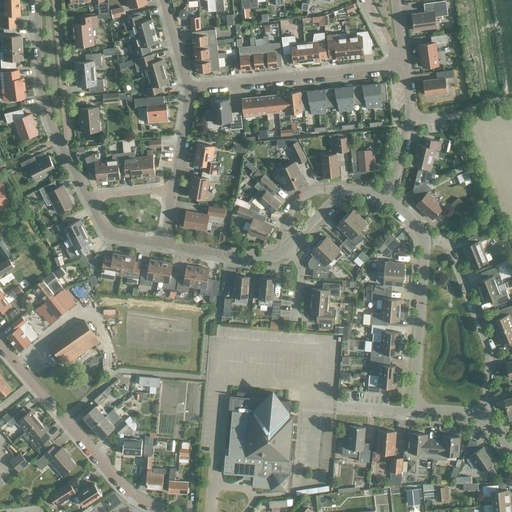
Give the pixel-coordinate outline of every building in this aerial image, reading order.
[(19,0),(3,0),(4,12),(2,12),(2,28),(16,27),(15,15),(20,15),(19,0)] [(206,0),(207,10),(215,9),(214,0),(206,0)] [(214,0),(215,9),(223,9),(222,0),(214,0)] [(412,14),(414,30),(436,27),(435,16),(447,14),(445,1),(424,4),(425,12),(412,14)] [(356,8),(354,3),(345,7),(347,12),(356,8)] [(123,6),(111,9),(113,18),(125,15),(123,6)] [(133,29),(135,36),(155,30),(151,19),(142,21),(140,14),(123,19),(126,31),(133,29)] [(329,25),(328,14),(323,16),(319,16),(319,26),(329,25)] [(75,38),(75,46),(94,45),(92,26),(97,26),(96,15),(80,17),(81,23),(72,24),(73,38),(75,38)] [(193,45),(225,42),(224,39),(216,40),(215,29),(192,32),(193,45)] [(155,30),(135,36),(137,43),(130,45),(133,56),(150,51),(148,45),(158,42),(155,30)] [(357,36),(348,37),(350,58),(364,56),(363,51),(371,50),(370,39),(367,31),(356,32),(357,36)] [(318,61),(320,61),(320,59),(327,59),(326,49),(324,32),(314,33),(312,41),(304,42),(307,62),(312,62),(312,63),(319,63),(318,61)] [(350,58),(348,37),(338,38),(338,34),(326,35),(328,54),(335,53),(336,59),(350,58)] [(420,54),(422,67),(439,65),(436,44),(445,43),(444,34),(430,36),(431,43),(418,45),(419,54),(420,54)] [(15,68),(14,60),(22,59),(21,35),(3,36),(4,59),(1,60),(2,68),(15,68)] [(301,63),(307,62),(304,42),(297,43),(294,35),(281,37),(283,54),(292,53),(293,64),(295,64),(295,65),(301,64),(301,63)] [(255,69),(268,67),(265,36),(263,36),(264,44),(255,45),(254,37),(252,37),(255,69)] [(265,36),(268,67),(282,66),(279,42),(269,44),(268,36),(265,36)] [(255,69),(252,37),(250,37),(251,46),(242,46),(241,38),(236,39),(237,47),(239,47),(241,70),(255,69)] [(193,45),(195,59),(226,55),(226,52),(218,53),(217,45),(225,44),(225,42),(193,45)] [(75,62),(76,74),(95,72),(95,65),(102,65),(100,53),(85,54),(86,61),(75,62)] [(147,76),(166,71),(162,59),(152,62),(150,54),(133,59),(137,71),(145,69),(147,76)] [(226,55),(195,59),(196,72),(219,70),(219,71),(228,70),(227,66),(219,67),(218,58),(226,57),(226,55)] [(19,70),(0,72),(2,88),(8,87),(10,99),(24,97),(23,86),(25,85),(24,78),(20,79),(19,70)] [(169,83),(166,71),(147,76),(149,83),(142,85),(145,95),(160,91),(158,85),(169,83)] [(95,72),(76,74),(77,86),(88,85),(89,92),(104,91),(103,79),(96,80),(95,72)] [(424,80),(426,95),(447,92),(445,77),(424,80)] [(385,82),(371,84),(374,107),(381,106),(380,102),(387,101),(385,82)] [(357,85),(359,104),(366,103),(366,108),(374,107),(371,84),(357,85)] [(357,85),(344,87),(346,110),(353,109),(353,105),(359,104),(357,85)] [(339,111),(346,110),(344,87),(330,88),(332,107),(338,106),(339,111)] [(330,88),(316,89),(319,113),(326,112),(325,108),(332,107),(330,88)] [(311,114),(319,113),(316,89),(302,91),(304,110),(311,109),(311,114)] [(288,92),(288,93),(290,110),(290,112),(302,111),(300,91),(288,92)] [(103,94),(104,102),(118,101),(117,93),(103,94)] [(276,94),(278,111),(279,116),(284,116),(283,111),(290,110),(288,93),(276,94)] [(267,113),(278,111),(276,94),(265,96),(267,113)] [(157,121),(167,120),(167,121),(168,121),(166,103),(164,104),(163,96),(134,98),(135,108),(146,106),(148,123),(149,123),(149,122),(151,122),(151,126),(158,125),(157,121)] [(256,114),(267,113),(265,96),(254,97),(256,114)] [(256,114),(254,97),(242,98),(244,117),(256,116),(256,114)] [(214,123),(231,121),(231,129),(242,128),(240,112),(230,113),(229,99),(212,100),(214,123)] [(98,107),(80,108),(82,132),(100,130),(98,107)] [(22,109),(4,113),(8,123),(15,120),(22,139),(37,134),(30,114),(25,116),(22,109)] [(335,138),(336,147),(336,152),(348,150),(347,137),(335,138)] [(416,152),(413,165),(429,169),(434,148),(439,149),(441,141),(424,137),(422,145),(417,144),(415,152),(416,152)] [(298,163),(306,159),(297,141),(290,145),(298,163)] [(203,165),(202,171),(220,174),(221,168),(211,166),(214,146),(198,143),(194,163),(203,165)] [(351,148),(352,161),(353,174),(360,173),(360,171),(376,169),(374,149),(357,151),(357,148),(351,148)] [(141,156),(143,176),(155,175),(152,149),(147,150),(147,156),(141,156)] [(134,151),(123,152),(125,168),(126,176),(132,175),(132,178),(143,176),(141,156),(135,157),(134,151)] [(112,159),(106,160),(108,180),(120,179),(119,169),(125,168),(123,152),(112,154),(112,159)] [(108,180),(106,160),(100,161),(99,153),(94,154),(85,158),(89,168),(95,167),(97,181),(108,180)] [(337,154),(321,155),(323,176),(339,175),(337,154)] [(451,159),(455,168),(463,164),(459,155),(451,159)] [(34,156),(20,163),(25,173),(30,170),(36,180),(56,170),(48,156),(36,162),(34,156)] [(287,189),(303,182),(294,163),(278,170),(287,189)] [(220,174),(202,171),(201,177),(191,175),(190,183),(191,183),(189,196),(205,199),(208,180),(218,182),(220,174)] [(271,191),(276,185),(263,175),(258,181),(271,191)] [(54,181),(39,189),(47,205),(53,203),(57,212),(73,204),(63,185),(57,187),(54,181)] [(0,200),(2,209),(9,207),(4,183),(3,183),(0,183),(0,200)] [(425,183),(412,189),(415,195),(420,200),(416,204),(432,219),(443,207),(428,193),(432,188),(425,183)] [(264,208),(265,206),(272,212),(280,202),(266,191),(260,198),(256,195),(251,202),(258,207),(259,208),(261,208),(264,208)] [(224,217),(225,209),(209,206),(208,214),(188,211),(187,217),(185,216),(184,226),(206,230),(207,220),(222,223),(223,217),(224,217)] [(249,219),(252,211),(239,206),(236,213),(249,219)] [(345,218),(358,231),(366,223),(353,210),(345,218)] [(25,218),(22,220),(31,236),(35,234),(25,218)] [(267,239),(272,226),(253,218),(247,232),(267,239)] [(358,231),(345,218),(338,225),(351,238),(358,231)] [(65,233),(68,239),(86,230),(80,219),(70,224),(68,219),(56,225),(61,235),(65,233)] [(86,230),(68,239),(72,245),(66,248),(70,258),(84,252),(81,246),(91,241),(86,230)] [(479,241),(488,238),(485,231),(467,238),(470,244),(462,248),(470,268),(487,261),(479,241)] [(382,242),(387,247),(396,237),(391,233),(382,242)] [(326,237),(319,244),(332,257),(336,261),(343,253),(340,250),(326,237)] [(347,237),(343,242),(352,251),(356,246),(347,237)] [(400,242),(396,237),(387,247),(391,251),(400,242)] [(0,250),(5,258),(11,254),(1,240),(0,240),(0,250)] [(348,255),(352,251),(343,242),(339,246),(348,255)] [(332,257),(319,244),(311,252),(314,255),(310,258),(309,260),(308,262),(308,264),(309,266),(311,268),(327,269),(331,265),(328,262),(332,257)] [(115,274),(121,275),(124,255),(113,253),(112,257),(110,257),(109,262),(103,262),(101,277),(114,279),(115,274)] [(96,255),(91,261),(96,264),(100,258),(96,255)] [(124,255),(121,275),(127,276),(126,282),(137,283),(140,268),(134,267),(136,257),(124,255)] [(9,259),(0,264),(0,274),(14,267),(9,259)] [(158,281),(161,261),(150,259),(148,269),(142,268),(139,284),(151,285),(152,280),(158,281)] [(172,263),(161,261),(158,281),(164,282),(163,287),(174,289),(177,274),(171,273),(172,263)] [(403,274),(404,263),(385,262),(384,272),(403,274)] [(194,287),(198,267),(186,265),(185,275),(179,274),(176,290),(187,291),(188,286),(194,287)] [(480,292),(497,285),(495,280),(501,277),(496,266),(483,272),(485,278),(476,282),(480,292)] [(209,269),(198,267),(194,287),(201,288),(200,293),(211,295),(214,279),(208,279),(209,269)] [(62,286),(57,280),(58,279),(52,271),(37,283),(34,286),(37,291),(45,300),(62,286)] [(403,274),(384,272),(376,272),(376,281),(377,282),(383,283),(402,285),(403,274)] [(95,274),(89,276),(92,285),(98,283),(95,274)] [(247,298),(249,277),(236,276),(234,297),(247,298)] [(272,300),(273,279),(261,278),(259,298),(272,300)] [(310,300),(329,302),(330,294),(339,295),(340,283),(323,282),(322,289),(311,288),(310,300)] [(497,285),(480,292),(484,302),(493,299),(496,305),(510,300),(505,289),(500,291),(497,285)] [(64,289),(62,286),(45,300),(46,302),(39,307),(39,306),(36,309),(40,314),(43,312),(51,322),(75,303),(64,289)] [(0,313),(10,305),(2,294),(4,293),(0,288),(0,313)] [(386,291),(374,290),(371,290),(371,299),(382,300),(381,308),(400,310),(401,299),(386,298),(386,291)] [(230,310),(231,298),(224,298),(223,310),(230,310)] [(320,313),(320,320),(319,321),(334,322),(336,309),(329,309),(329,302),(310,300),(309,312),(320,313)] [(279,314),(280,302),(273,302),(272,314),(279,314)] [(496,332),(511,325),(511,321),(510,318),(511,317),(511,307),(511,305),(496,311),(498,318),(491,321),(496,332)] [(369,324),(371,324),(383,325),(384,319),(399,321),(400,310),(381,308),(381,313),(371,312),(369,324)] [(7,336),(19,351),(31,341),(38,336),(21,316),(11,324),(15,329),(7,336)] [(64,365),(99,341),(85,320),(50,345),(64,365)] [(383,325),(371,324),(370,332),(372,333),(372,341),(381,342),(399,343),(400,332),(385,331),(385,325),(383,325)] [(511,325),(496,332),(500,343),(508,341),(511,348),(511,347),(511,325)] [(371,351),(370,358),(383,359),(383,353),(399,354),(399,343),(381,342),(380,352),(371,351)] [(378,375),(397,377),(398,366),(382,365),(383,359),(370,358),(370,364),(371,364),(370,374),(378,375)] [(0,399),(13,389),(0,373),(0,399)] [(381,386),(396,387),(397,377),(378,375),(377,385),(368,384),(368,391),(380,392),(381,386)] [(159,386),(160,378),(140,376),(139,385),(159,386)] [(99,404),(108,396),(104,390),(94,398),(99,404)] [(273,392),(272,392),(266,398),(252,397),(251,400),(250,399),(236,398),(230,397),(229,412),(232,412),(229,448),(225,448),(223,473),(253,476),(252,486),(270,488),(270,490),(289,491),(292,460),(290,460),(294,415),(290,415),(291,400),(279,399),(273,392)] [(126,397),(123,400),(126,402),(134,396),(131,393),(126,397)] [(83,417),(92,427),(107,414),(103,409),(101,411),(96,405),(83,417)] [(22,425),(27,430),(39,420),(30,410),(27,413),(23,408),(11,418),(19,427),(22,425)] [(7,412),(2,416),(6,421),(11,417),(7,412)] [(107,414),(92,427),(101,438),(114,426),(109,421),(112,419),(107,414)] [(39,420),(27,430),(31,436),(28,438),(36,447),(47,439),(48,438),(44,433),(47,430),(39,420)] [(141,455),(142,439),(123,438),(124,433),(133,434),(133,429),(125,420),(115,428),(118,432),(117,432),(116,445),(123,446),(123,453),(141,455)] [(364,442),(365,427),(349,425),(348,448),(359,449),(358,461),(369,462),(370,443),(364,442)] [(393,453),(395,431),(379,430),(377,452),(393,453)] [(419,457),(433,458),(434,439),(426,439),(427,434),(410,432),(408,451),(419,452),(419,457)] [(434,439),(433,458),(446,459),(447,455),(458,455),(459,436),(443,435),(442,440),(434,439)] [(481,471),(494,462),(483,446),(480,448),(478,444),(475,441),(469,438),(464,453),(470,455),(481,471)] [(151,468),(152,444),(145,443),(143,467),(151,468)] [(35,462),(41,469),(50,461),(63,476),(75,465),(66,454),(67,453),(62,447),(57,451),(53,446),(35,462)] [(20,452),(15,456),(24,467),(29,463),(20,452)] [(19,471),(24,467),(15,456),(10,461),(19,471)] [(401,458),(392,457),(390,471),(400,472),(401,458)] [(187,493),(188,482),(179,481),(179,479),(175,478),(176,468),(170,467),(168,491),(187,493)] [(492,467),(488,470),(491,476),(497,475),(492,467)] [(163,488),(164,469),(154,468),(153,471),(147,471),(146,487),(163,488)] [(69,481),(49,494),(56,506),(77,493),(69,481)] [(85,506),(102,495),(100,492),(101,491),(99,489),(98,489),(95,483),(78,495),(75,498),(76,500),(79,498),(85,506)] [(492,504),(511,502),(509,489),(499,490),(498,484),(482,486),(483,496),(491,495),(492,504)] [(330,490),(329,485),(297,490),(298,495),(330,490)] [(445,499),(444,487),(436,487),(438,500),(445,499)] [(421,489),(405,490),(407,506),(420,505),(419,498),(422,498),(421,489)] [(28,493),(23,498),(28,504),(33,499),(28,493)] [(269,508),(287,506),(286,499),(269,500),(269,508)] [(511,511),(511,502),(492,504),(492,511),(511,511)]
